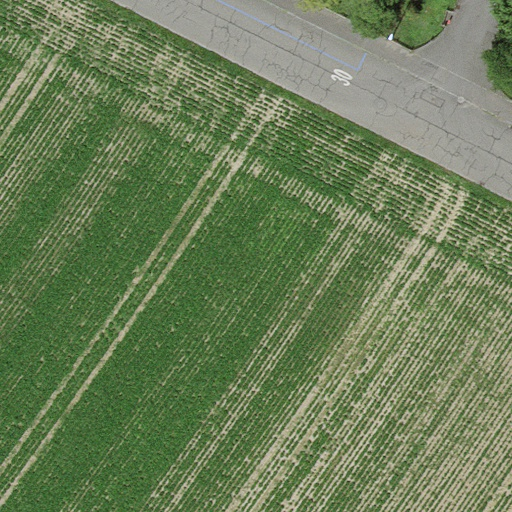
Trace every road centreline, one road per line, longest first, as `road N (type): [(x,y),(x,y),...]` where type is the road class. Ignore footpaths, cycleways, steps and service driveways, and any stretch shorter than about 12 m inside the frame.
road 1 (residential): [(184,0),(433,120)]
road 2 (residential): [(433,120),(477,0)]
